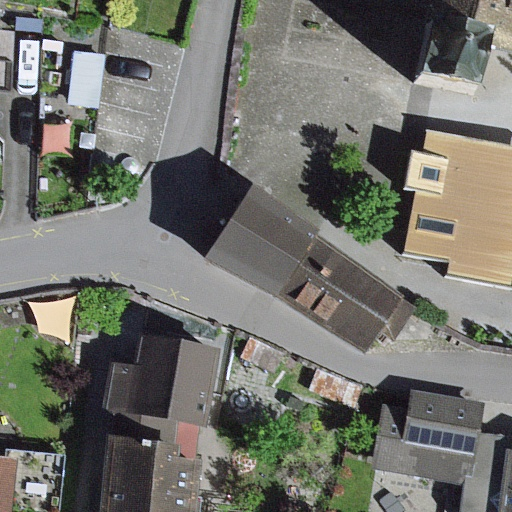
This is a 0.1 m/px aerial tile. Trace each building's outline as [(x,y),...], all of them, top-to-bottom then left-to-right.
[(511,0),(378,0),(428,9),(412,87),(477,100),(492,32),(510,36),(511,27),(511,0)] [(107,125),(175,133),(187,40),(118,32),(107,125)] [(511,146),(425,130),(420,154),(409,152),(401,191),(414,194),(402,255),(450,264),(448,278),(511,290),(511,146)] [(238,210),(205,261),(364,358),(403,303),(407,297),(315,237),(318,233),(251,190),(238,210)] [(110,364),(102,413),(110,414),(107,440),(176,447),(177,425),(203,429),(218,348),(140,337),(135,368),(110,364)] [(284,356),(249,338),(240,359),(275,377),(284,356)] [(363,388),(317,369),(307,393),(356,411),(363,388)] [(408,410),(382,408),(369,472),(464,486),(465,477),(473,478),(481,434),(486,404),(412,392),(408,410)] [(511,511),(511,438),(481,434),(473,478),(465,477),(464,486),(460,511),(511,511)] [(176,447),(107,440),(100,511),(196,511),(202,463),(179,461),(180,447),(176,447)] [(0,511),(60,511),(66,456),(17,454),(16,462),(0,460),(0,511)]
